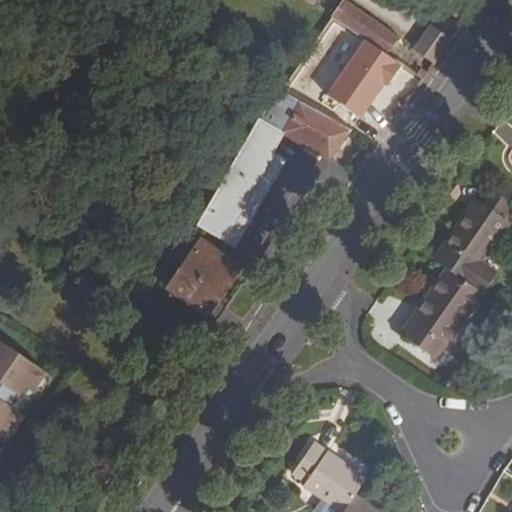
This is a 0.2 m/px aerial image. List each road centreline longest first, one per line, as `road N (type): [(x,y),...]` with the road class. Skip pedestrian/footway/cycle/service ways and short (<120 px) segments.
road 1 (tertiary): [(511,0),(325,272)]
road 2 (tertiary): [(249,379),(154,511)]
road 3 (tertiary): [(325,272),(249,379)]
road 4 (residential): [(455,440),(354,369)]
